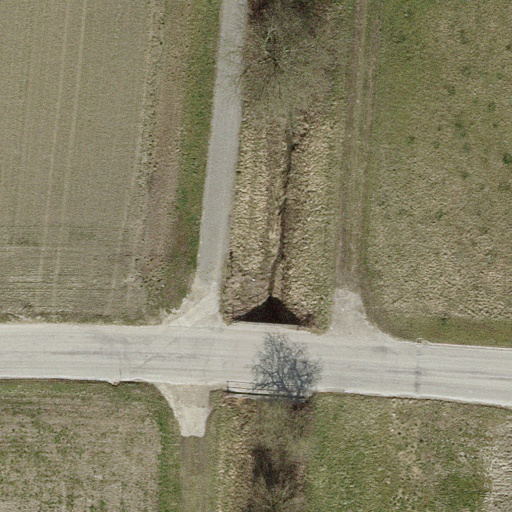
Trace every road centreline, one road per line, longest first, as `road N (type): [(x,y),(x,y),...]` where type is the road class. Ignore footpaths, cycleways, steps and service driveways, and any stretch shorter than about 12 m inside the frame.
road 1 (residential): [(511,380),(203,356),(0,361)]
road 2 (track): [(241,0),(203,356)]
road 3 (track): [(198,511),(203,356)]
